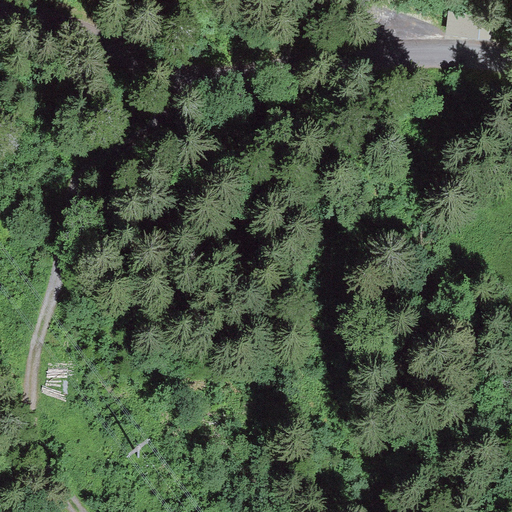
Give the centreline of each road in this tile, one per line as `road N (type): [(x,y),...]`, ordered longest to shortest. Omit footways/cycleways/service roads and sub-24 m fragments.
road 1 (unclassified): [(0,4),(222,81),(331,62),(460,56),(511,65)]
road 2 (track): [(76,511),(37,451),(33,427),(34,364),(68,217),(85,171),(173,107),(194,76)]
